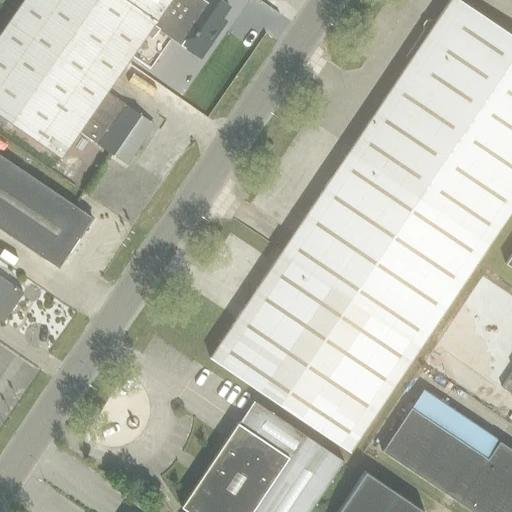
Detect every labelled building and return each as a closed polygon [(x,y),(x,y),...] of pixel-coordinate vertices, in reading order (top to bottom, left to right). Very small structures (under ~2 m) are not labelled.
[(24,0),(0,35),(0,115),(60,158),(78,131),(97,145),(97,144),(126,165),(154,125),(106,91),(131,55),(169,0),(24,0)] [(149,68),(170,38),(200,58),(221,28),(217,25),(229,7),(219,0),(169,0),(131,55),(149,68)] [(409,61),(288,241),(209,358),(349,452),(511,208),(511,36),(457,0),(449,0),(434,23),(430,21),(424,22),(422,26),(423,31),(405,58),(409,61)] [(0,229),(17,241),(58,269),(92,218),(0,155),(0,229)] [(0,320),(3,322),(23,292),(0,276),(0,320)] [(511,394),(511,370),(501,387),(511,394)] [(511,511),(511,450),(422,390),(410,408),(381,451),(471,511),(511,511)] [(288,457),(250,511),(309,511),(343,461),(252,400),(237,423),(288,457)] [(187,511),(250,511),(288,457),(237,423),(180,507),(187,511)] [(422,511),(365,473),(337,511),(422,511)]
